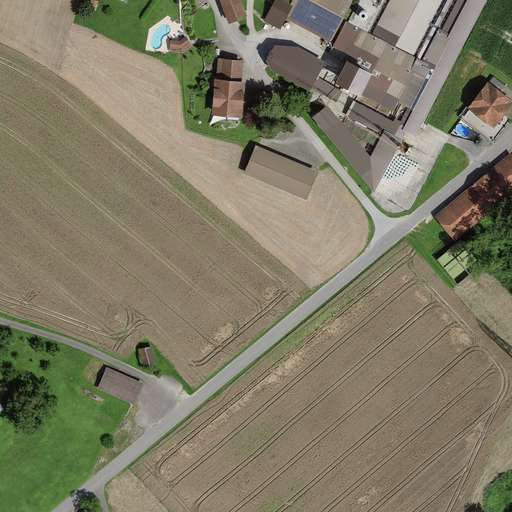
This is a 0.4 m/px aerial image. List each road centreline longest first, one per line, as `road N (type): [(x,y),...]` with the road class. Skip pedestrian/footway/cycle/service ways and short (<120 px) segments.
road 1 (unclassified): [(393,239),(62,511)]
road 2 (unclassified): [(393,239),(250,62),(212,0)]
road 3 (track): [(184,411),(163,386),(135,371),(0,318)]
road 4 (unclassified): [(511,133),(393,239)]
